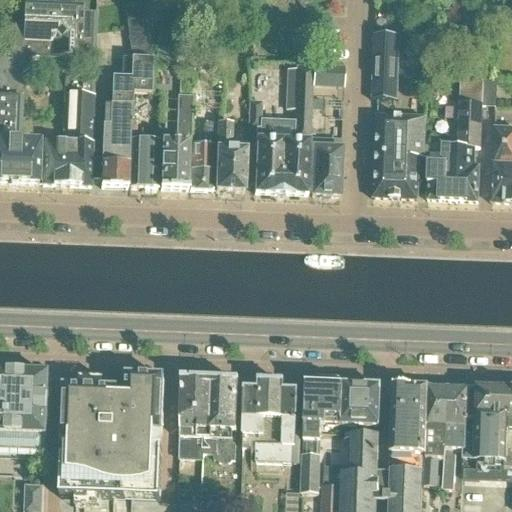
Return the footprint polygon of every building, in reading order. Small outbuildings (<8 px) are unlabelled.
[(0,188),(38,190),(39,147),(19,146),(22,75),(24,75),(29,70),(29,64),(57,66),(57,71),(61,76),(64,77),(63,105),(65,106),(64,146),(43,145),(42,190),(90,192),(94,100),(93,100),(94,84),(72,83),(73,63),(94,63),(95,19),(82,19),(82,11),(78,11),(75,8),(31,6),(28,9),(24,9),(23,24),(21,24),(16,28),(16,30),(1,30),(0,51),(0,188)] [(144,24),(130,25),(131,33),(145,32),(144,24)] [(398,105),(401,40),(374,39),(372,104),(398,105)] [(193,41),(194,69),(208,68),(207,40),(193,41)] [(484,64),(484,52),(471,51),(471,63),(484,64)] [(100,192),(127,193),(129,143),(130,144),(132,98),(151,99),(152,64),(122,62),(120,82),(113,82),(111,117),(104,116),(100,192)] [(428,205),(478,207),(480,171),(474,171),(475,153),(480,153),(482,110),(496,111),(497,85),(483,84),(484,71),(463,70),(462,86),(459,151),(443,150),(442,169),(429,169),(428,205)] [(254,198),(306,200),(308,146),(308,145),(309,135),(310,109),(311,91),(311,72),(296,71),(296,75),(287,75),(286,114),(295,114),(293,146),(256,144),(254,198)] [(342,91),(343,74),(313,72),(312,90),(342,91)] [(160,194),(187,195),(187,193),(186,193),(187,149),(190,149),(192,101),(190,100),(191,80),(179,80),(178,100),(177,100),(176,147),(162,146),(160,194)] [(311,114),(322,114),(322,104),(312,104),(311,114)] [(247,134),(260,134),(261,106),(248,106),(247,134)] [(373,203),(418,205),(419,162),(424,162),(426,123),(376,120),(373,203)] [(191,148),(189,195),(211,196),(214,127),(205,127),(204,149),(191,148)] [(215,196),(243,198),(245,155),(230,155),(231,128),(218,127),(215,196)] [(511,133),(495,133),(492,208),(511,208),(511,133)] [(338,201),(340,153),(323,153),(323,144),(308,143),(308,145),(308,146),(308,154),(312,154),(311,200),(338,201)] [(129,193),(157,194),(158,145),(131,144),(129,193)] [(49,392),(49,378),(0,376),(0,438),(11,439),(10,446),(10,447),(11,448),(11,449),(12,450),(13,450),(15,451),(16,450),(17,450),(18,449),(19,448),(20,446),(20,440),(47,440),(47,426),(48,426),(49,392)] [(118,394),(65,392),(63,448),(64,448),(63,462),(62,462),(61,501),(160,505),(162,452),(161,452),(162,439),(163,439),(165,383),(127,381),(127,398),(118,398),(118,394)] [(215,459),(215,464),(217,465),(220,467),(230,468),(232,465),(235,465),(236,443),(231,442),(231,436),(237,436),(239,385),(216,385),(216,384),(205,384),(182,383),(181,424),(180,464),(204,464),(204,459),(215,459)] [(295,452),(297,396),(283,396),(283,387),(260,386),(259,395),(245,394),(245,410),(244,417),(243,453),(257,454),(256,467),(294,469),(295,452)] [(342,430),(343,389),(306,388),(303,499),(320,500),(321,429),(342,430)] [(381,391),(343,389),(342,430),(379,431),(381,391)] [(341,492),(340,511),(376,511),(376,507),(390,508),(389,511),(421,511),(424,477),(424,461),(426,461),(428,393),(428,392),(394,391),(391,459),(391,476),(391,477),(377,477),(378,441),(353,440),(351,478),(343,478),(342,492),(341,492)] [(428,392),(428,393),(426,461),(425,491),(438,492),(439,464),(445,464),(447,393),(428,392)] [(447,393),(445,464),(443,494),(455,495),(456,455),(463,455),(462,475),(465,475),(476,462),(479,395),(447,393)] [(511,438),(507,438),(508,421),(511,420),(511,395),(479,394),(479,395),(476,462),(465,475),(464,475),(464,484),(479,485),(480,476),(511,477),(511,438)] [(340,511),(341,492),(336,491),(337,470),(332,470),(332,471),(325,470),(324,500),(323,511),(340,511)] [(27,488),(15,488),(14,511),(25,511),(27,488)] [(194,488),(193,496),(179,495),(179,506),(202,508),(203,488),(194,488)]
